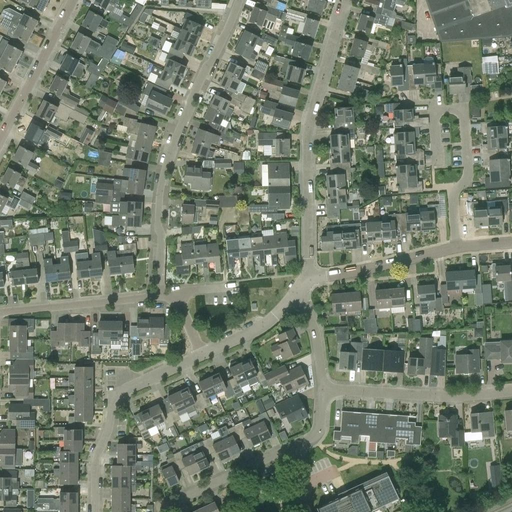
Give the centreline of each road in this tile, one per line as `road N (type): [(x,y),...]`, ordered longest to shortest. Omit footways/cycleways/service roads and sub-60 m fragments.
road 1 (residential): [(157,291),(159,215),(178,128),(239,0)]
road 2 (residential): [(308,279),(306,145),(344,0)]
road 3 (residential): [(201,351),(111,397),(95,456),(96,511)]
road 4 (residential): [(163,511),(318,434),(324,391)]
road 5 (residential): [(456,247),(462,112),(434,110),(433,148)]
road 6 (residential): [(511,392),(456,398),(324,391)]
road 7 (residential): [(0,302),(157,291)]
road 8 (residential): [(0,139),(72,0)]
road 9 (residential): [(308,279),(456,247)]
